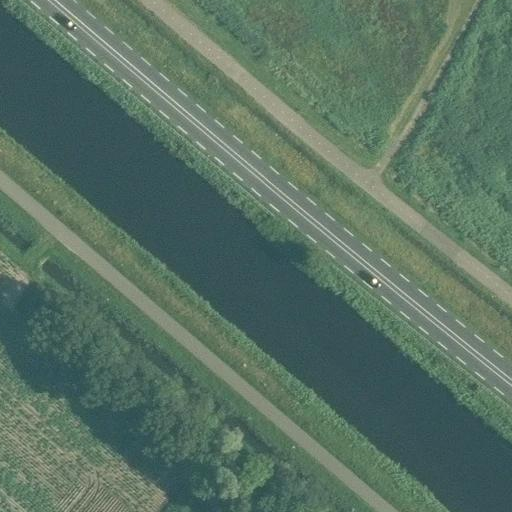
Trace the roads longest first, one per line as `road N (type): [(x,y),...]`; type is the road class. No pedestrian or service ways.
road 1 (primary): [(511,384),(49,0)]
road 2 (unclassified): [(378,511),(0,189)]
road 3 (unclassified): [(511,297),(155,0)]
